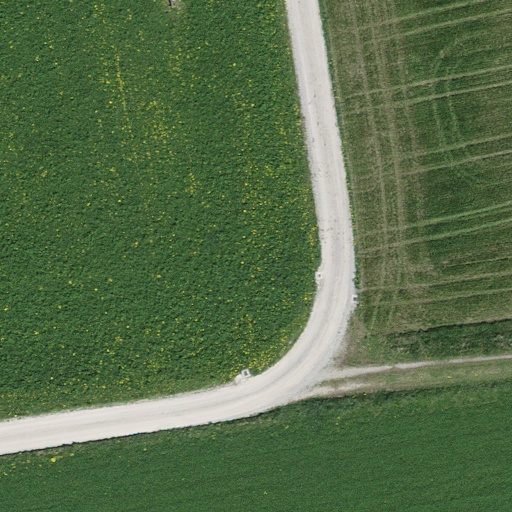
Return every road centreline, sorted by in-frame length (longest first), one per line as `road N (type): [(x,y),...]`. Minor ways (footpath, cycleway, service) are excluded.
road 1 (track): [(303,0),(342,271),(333,319),(312,356),(281,386),(0,440)]
road 2 (track): [(281,386),(511,361)]
